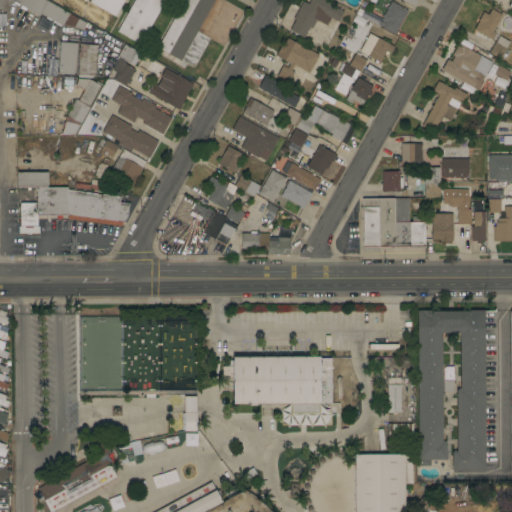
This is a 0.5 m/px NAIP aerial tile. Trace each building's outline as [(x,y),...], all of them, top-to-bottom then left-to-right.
[(44,0),(85,23),(81,30),(73,27),(62,25),(61,26),(60,27),(51,22),(46,32),(35,27),(41,16),(45,19),(46,17),(40,14),(39,16),(10,0),(44,0)] [(124,0),(115,17),(108,13),(105,18),(94,12),(97,7),(89,2),(90,0),(124,0)] [(213,0),(180,61),(179,60),(177,65),(155,53),(158,49),(156,48),(183,0),(164,0),(139,45),(116,32),(134,0),(213,0)] [(321,0),(343,12),(337,22),(330,18),(326,25),(316,20),(311,29),(309,27),(303,38),(289,30),(295,19),(293,18),(302,1),(307,4),(309,0),(321,0)] [(407,11),(394,35),(381,28),(384,22),(380,19),(387,6),(388,6),(391,1),(407,11)] [(476,31),(473,30),(478,21),(483,12),(487,15),(491,9),(501,15),(492,31),(494,32),(493,33),(495,34),(491,40),(476,31)] [(489,53),(494,42),(495,42),(498,36),(509,42),(505,48),(506,48),(500,59),(489,53)] [(308,73),(293,65),(290,70),(293,72),(287,84),(275,77),(282,65),(286,68),(289,64),(275,56),(281,44),(283,45),(287,38),(302,47),(303,46),(318,55),(308,73)] [(377,38),(393,47),(390,54),(388,53),(387,54),(385,54),(384,54),(379,63),(367,56),(377,38)] [(59,42),(76,43),(74,75),(57,74),(59,42)] [(441,70),(446,60),(450,62),(453,56),(451,55),(458,43),(480,56),(480,55),(487,59),(481,72),(474,68),(473,70),(478,72),(476,76),(478,77),(472,88),(441,70)] [(94,79),(77,77),(78,58),(77,58),(78,52),(79,53),(79,44),(97,45),(94,79)] [(124,86),(112,79),(116,72),(111,69),(118,57),(117,56),(124,44),(140,53),(133,66),(123,60),(122,62),(134,69),(124,86)] [(366,60),(359,72),(348,65),(354,54),(366,60)] [(56,59),(46,58),(45,76),(55,76),(56,59)] [(48,62),(47,75),(34,74),(36,61),(48,62)] [(353,70),(354,69),(358,72),(354,80),(339,72),(343,64),(353,70)] [(165,102),(164,104),(162,102),(162,101),(147,92),(152,83),(156,86),(161,78),(159,77),(164,68),(192,84),(178,110),(165,102)] [(344,95),(343,95),(342,97),(333,92),(334,90),(334,89),(337,84),(335,83),(341,73),(353,80),(344,95)] [(264,76),(277,83),(275,85),(298,98),(293,108),(257,87),(264,76)] [(372,86),(361,105),(353,101),(351,103),(350,102),(350,103),(344,100),(349,91),(348,91),(350,86),(352,87),(357,78),(372,86)] [(99,86),(88,107),(89,108),(79,126),(78,125),(73,135),(60,135),(65,117),(75,99),(78,101),(83,91),(75,86),(77,79),(89,80),(99,86)] [(453,90),(454,88),(466,95),(461,104),(459,103),(449,121),(441,117),(433,132),(421,126),(438,94),(432,91),(437,81),(453,90)] [(142,124),(143,121),(136,117),(133,123),(116,113),(120,106),(110,100),(118,86),(131,93),(130,95),(141,101),(142,99),(155,106),(154,108),(170,118),(161,135),(142,124)] [(492,104),(496,96),(503,99),(499,107),(492,104)] [(272,111),(270,114),(278,118),(272,129),(265,125),(264,127),(243,115),(243,114),(242,113),(245,106),(244,105),(249,98),(272,111)] [(344,144),(330,136),(331,134),(321,128),(322,128),(306,119),(313,105),(329,114),(330,114),(353,127),(344,144)] [(299,114),(293,125),(282,119),(282,118),(281,117),(285,109),(287,109),(288,108),(299,114)] [(130,126),(129,129),(136,133),(138,130),(157,142),(148,158),(131,149),(130,151),(117,144),(118,141),(101,132),(111,115),(130,126)] [(278,138),(265,161),(258,157),(257,158),(239,148),(245,138),(231,130),(238,116),(278,138)] [(295,127),(301,116),(313,123),(307,134),(295,127)] [(287,141),(294,128),(307,135),(299,148),(287,141)] [(508,129),(508,136),(511,136),(511,145),(502,145),(501,136),(495,136),(495,129),(508,129)] [(117,147),(111,158),(103,154),(102,157),(97,154),(101,148),(96,145),(100,139),(104,141),(105,140),(117,147)] [(400,144),(421,143),(421,162),(400,163),(400,144)] [(311,157),(310,156),(312,154),(313,154),(318,145),(334,154),(326,169),(324,168),(320,175),(306,167),(311,157)] [(217,164),(226,146),(241,155),(235,166),(238,167),(234,174),(217,164)] [(145,162),(141,168),(142,168),(132,186),(124,182),(120,189),(110,184),(117,172),(111,168),(117,157),(117,158),(122,149),(145,162)] [(511,155),(511,182),(497,182),(497,181),(494,181),(494,180),(488,180),(487,155),(511,155)] [(468,159),(468,178),(440,178),(440,159),(468,159)] [(280,171),(286,161),(320,180),(314,190),(280,171)] [(101,180),(94,178),(96,172),(95,172),(96,168),(97,169),(99,163),(106,166),(101,180)] [(438,168),(439,197),(424,197),(424,184),(423,184),(423,168),(438,168)] [(271,170),(285,178),(283,183),(284,183),(281,188),(280,187),(277,193),(278,194),(275,199),(274,198),(272,202),(257,194),(271,170)] [(381,172),(398,171),(398,178),(402,178),(402,188),(399,188),(399,192),(382,192),(381,172)] [(16,187),(16,173),(47,172),(47,188),(36,187),(16,187)] [(233,185),(239,175),(259,186),(253,197),(233,185)] [(226,186),(228,183),(235,187),(232,193),(236,195),(230,205),(242,212),(241,212),(243,213),(238,223),(236,222),(236,223),(224,216),(229,208),(226,206),(224,210),(216,205),(216,206),(205,200),(206,198),(205,198),(207,194),(208,195),(209,192),(209,191),(208,190),(208,189),(204,187),(209,177),(226,186)] [(90,185),(90,180),(100,181),(100,186),(98,186),(98,191),(73,188),(74,183),(90,185)] [(311,193),(302,209),(299,207),(283,198),(280,197),(280,196),(288,181),(311,193)] [(47,188),(67,187),(67,190),(120,197),(119,202),(128,203),(127,216),(123,222),(121,222),(121,227),(67,219),(67,215),(36,216),(36,227),(38,227),(38,234),(18,234),(18,227),(19,227),(19,203),(36,203),(36,187),(47,188)] [(431,214),(452,214),(452,217),(454,217),(454,219),(457,219),(457,199),(455,199),(455,191),(469,190),(470,224),(457,224),(457,225),(451,225),(452,241),(439,241),(439,239),(431,239),(431,214)] [(408,222),(411,222),(411,216),(422,216),(422,222),(424,222),(424,248),(378,248),(378,251),(362,251),(361,199),(408,198),(408,222)] [(499,213),(487,213),(486,199),(499,199),(499,213)] [(226,218),(225,220),(236,226),(234,229),(224,246),(213,241),(214,240),(200,232),(206,221),(201,218),(199,221),(188,215),(191,209),(190,208),(193,203),(194,204),(195,203),(205,209),(206,208),(226,218)] [(511,241),(492,241),(492,226),(494,226),(494,223),(498,222),(497,218),(503,218),(503,206),(511,206),(511,241)] [(485,241),(480,241),(480,244),(476,244),(476,241),(470,241),(470,227),(472,227),(472,223),(470,224),(470,221),(472,221),(472,212),(484,212),(485,241)] [(249,234),(250,231),(256,232),(256,233),(268,234),(268,237),(289,238),(288,255),(266,254),(266,250),(251,249),(251,251),(248,251),(248,249),(240,248),(241,233),(249,234)] [(3,324),(3,325),(0,324),(0,310),(5,312),(4,317),(7,318),(6,320),(8,321),(7,324),(5,324),(5,325),(3,324)] [(484,469),(451,469),(451,452),(452,452),(452,451),(455,451),(455,452),(456,452),(456,390),(457,390),(457,388),(459,388),(459,333),(441,333),(441,441),(444,441),(444,443),(446,443),(446,460),(430,460),(430,466),(417,466),(416,310),(431,310),(431,311),(467,311),(467,310),(483,310),(484,469)] [(319,357),(319,358),(331,358),(331,402),(319,402),(319,404),(318,404),(318,414),(290,414),(290,404),(232,404),(232,381),(221,381),(221,366),(227,366),(227,360),(232,360),(232,357),(319,357)] [(4,373),(4,375),(1,374),(1,372),(0,371),(0,364),(8,368),(6,374),(4,373)] [(0,387),(0,373),(3,375),(1,382),(8,384),(6,390),(0,387)] [(386,385),(387,385),(387,377),(399,377),(399,385),(400,385),(400,413),(387,413),(386,385)] [(453,392),(442,392),(442,379),(453,379),(453,392)] [(0,404),(0,393),(4,395),(3,400),(8,401),(6,407),(0,404)] [(183,397),(195,397),(196,431),(183,431),(183,397)] [(0,429),(2,430),(4,424),(9,426),(7,432),(2,430),(2,431),(8,433),(5,441),(0,439),(0,429)] [(412,424),(412,440),(387,440),(387,424),(412,424)] [(131,461),(130,456),(140,454),(138,440),(117,444),(121,463),(131,461)] [(160,453),(154,454),(148,456),(148,455),(144,454),(141,450),(142,446),(146,443),(157,440),(162,441),(164,450),(160,453)] [(354,511),(354,454),(412,454),(412,484),(404,484),(404,511),(354,511)] [(51,511),(49,511),(42,499),(39,500),(35,494),(39,492),(37,488),(96,456),(99,463),(106,459),(116,477),(51,511)] [(0,482),(0,469),(5,469),(5,470),(8,470),(8,482),(0,482)] [(154,511),(210,482),(221,502),(202,511),(154,511)] [(298,483),(298,497),(289,497),(289,483),(298,483)] [(106,499),(109,510),(121,507),(117,496),(106,499)]
